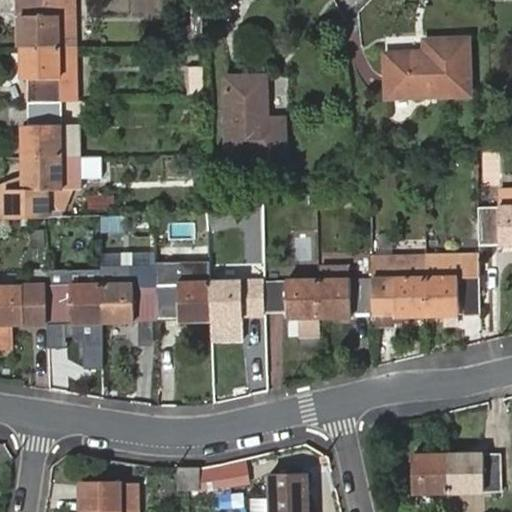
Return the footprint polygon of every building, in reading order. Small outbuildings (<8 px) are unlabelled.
[(72,0),(27,0),(27,16),(21,16),(22,47),(74,47),(72,0)] [(386,56),(388,97),(470,95),(469,43),(428,44),(428,54),(386,56)] [(74,47),(22,47),(23,79),(29,79),(29,101),(61,101),(75,101),(74,47)] [(188,68),(189,94),(204,94),(203,68),(188,68)] [(227,72),(230,154),(287,153),(286,114),(269,114),(268,71),(227,72)] [(62,157),(61,101),(29,101),(30,125),(24,125),(24,158),(62,157)] [(103,180),(104,156),(85,155),(84,179),(103,180)] [(62,157),(24,158),(24,188),(30,188),(30,211),(63,211),(62,157)] [(114,196),(91,194),(90,208),(114,210),(114,196)] [(511,244),(511,207),(479,208),(479,245),(511,244)] [(236,209),(211,214),(215,231),(240,225),(236,209)] [(427,278),(428,315),(458,315),(465,314),(481,314),(479,254),(426,255),(427,278)] [(373,263),(373,280),(374,312),(395,312),(395,316),(428,315),(427,278),(396,278),(394,280),(386,280),(386,263),(373,263)] [(319,266),(319,280),(320,317),(353,316),(353,312),(374,312),(373,280),(348,280),(348,266),(319,266)] [(102,284),(103,321),(133,320),(134,317),(158,317),(157,283),(157,268),(102,269),(102,284)] [(320,317),(319,280),(265,281),(265,313),(290,313),(290,317),(320,317)] [(157,283),(158,317),(183,317),(184,319),(212,318),(211,282),(157,283)] [(244,282),(211,282),(212,318),(245,318),(244,282)] [(48,285),(49,322),(51,322),(51,321),(103,321),(102,284),(48,285)] [(0,285),(0,345),(12,345),(12,322),(26,322),(25,285),(0,285)] [(33,285),(25,285),(26,322),(34,323),(33,285)] [(34,323),(49,322),(48,285),(33,285),(34,323)] [(374,312),(375,324),(395,324),(395,316),(395,312),(374,312)] [(449,455),(449,491),(504,490),(503,453),(449,455)] [(415,491),(449,491),(449,455),(414,455),(415,491)] [(178,488),(189,488),(200,488),(200,467),(178,467),(178,488)] [(211,471),(213,486),(248,482),(246,467),(211,471)] [(271,474),(271,511),(310,511),(310,493),(304,493),(304,473),(271,474)] [(83,488),(83,511),(137,511),(137,490),(120,490),(120,488),(83,488)]
